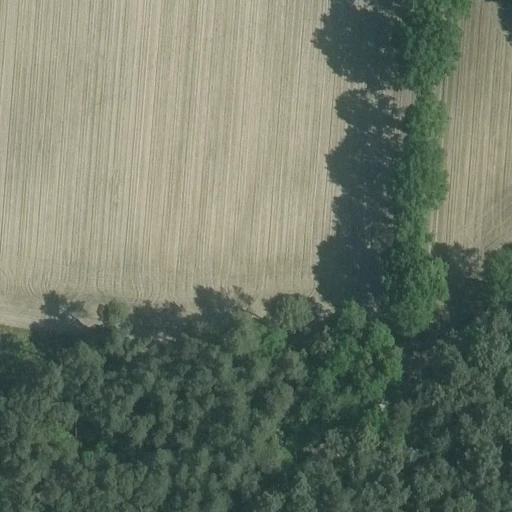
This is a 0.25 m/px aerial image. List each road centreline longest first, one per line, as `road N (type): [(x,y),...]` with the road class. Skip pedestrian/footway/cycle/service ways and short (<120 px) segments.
road 1 (track): [(511,309),(272,511)]
road 2 (track): [(136,511),(139,360)]
